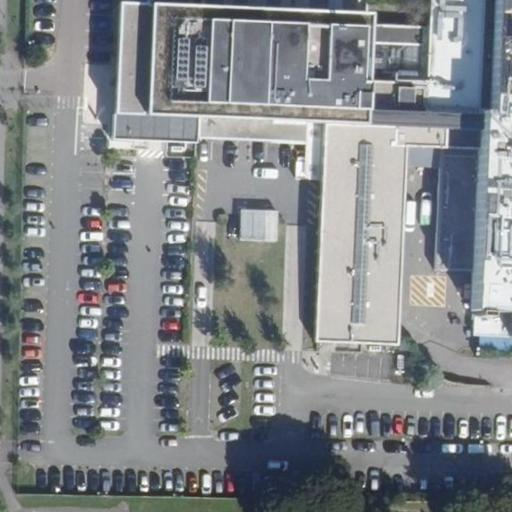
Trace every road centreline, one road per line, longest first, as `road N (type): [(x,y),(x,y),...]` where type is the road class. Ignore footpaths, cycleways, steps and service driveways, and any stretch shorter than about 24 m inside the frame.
road 1 (unknown): [(299,183),(294,0)]
road 2 (unknown): [(215,0),(219,153)]
